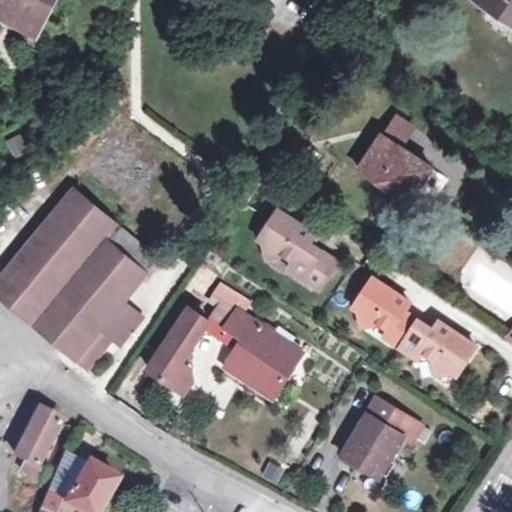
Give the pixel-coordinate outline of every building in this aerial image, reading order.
[(1,0),(0,3),(0,15),(37,36),(56,0),(1,0)] [(511,0),(473,0),(511,26),(511,0)] [(398,118),(386,137),(402,148),(415,128),(398,118)] [(273,149),(290,160),(306,137),(288,125),(273,149)] [(443,178),(454,167),(421,134),(410,144),(443,178)] [(359,170),(410,204),(433,169),(402,148),(386,137),(383,135),(359,170)] [(285,168),(290,160),(273,149),(267,156),(285,168)] [(0,279),(0,299),(87,369),(113,339),(121,345),(145,317),(125,301),(158,259),(75,191),(0,279)] [(422,214),(410,204),(403,214),(417,223),(422,214)] [(310,246),(315,237),(279,213),(260,242),(265,245),(268,261),(284,258),(295,266),(291,272),(320,291),(338,265),(310,246)] [(402,351),(419,324),(405,314),(411,305),(375,281),(355,310),(360,313),(363,329),(379,326),(391,334),(386,340),(402,351)] [(206,328),(237,350),(226,366),(273,399),(303,355),(245,315),(241,312),(249,300),(223,282),(213,296),(223,303),(206,328)] [(241,312),(245,315),(253,303),(249,300),(241,312)] [(209,322),(190,308),(149,370),(185,394),(193,381),(192,370),(182,363),(206,328),(205,328),(209,322)] [(435,334),(419,324),(402,351),(418,362),(423,355),(434,362),(437,378),(453,375),(458,378),(477,349),(441,325),(435,334)] [(379,400),(369,416),(391,430),(401,414),(379,400)] [(39,409),(15,454),(30,462),(24,471),(41,484),(48,471),(39,464),(60,422),(39,409)] [(391,430),(369,416),(344,457),(379,479),(406,438),(413,444),(423,428),(401,414),(391,430)] [(74,511),(76,509),(80,511),(97,511),(118,480),(90,463),(89,465),(68,452),(55,483),(43,511),(74,511)]
